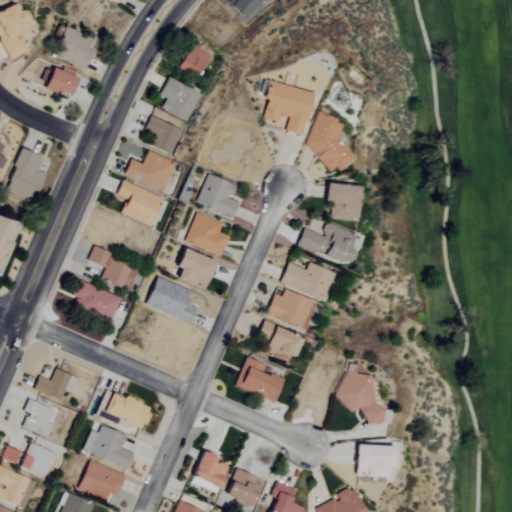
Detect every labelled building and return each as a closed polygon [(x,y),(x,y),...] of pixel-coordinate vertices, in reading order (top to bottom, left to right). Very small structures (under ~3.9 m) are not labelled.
[(8,0),(0,0),(0,51),(4,61),(23,52),(18,41),(26,37),(20,23),(25,21),(20,10),(14,13),(8,0)] [(221,0),(241,18),(258,0),(221,0)] [(90,40),(58,24),(52,37),(58,40),(51,55),(81,71),(91,52),(85,49),(90,40)] [(207,53),(185,44),(175,70),(196,79),(207,53)] [(49,68),(41,89),(66,98),(75,73),(61,68),(60,72),(49,68)] [(199,94),(165,78),(156,96),(163,100),(158,109),(186,122),(199,94)] [(310,92),(264,81),(260,99),(264,100),(259,119),(274,123),(276,115),(286,118),(282,132),(300,136),(310,92)] [(300,156),(343,169),(348,152),(333,148),(341,122),(313,113),(300,156)] [(170,156),(181,131),(147,116),(142,130),(153,134),(148,146),(170,156)] [(30,203),(42,174),(35,171),(40,159),(18,150),(0,192),(0,196),(21,205),(23,200),(30,203)] [(163,192),(173,163),(144,152),(140,165),(126,160),(120,176),(163,192)] [(235,203),(227,199),(232,186),(203,175),(192,204),(229,218),(235,203)] [(150,227),(160,197),(117,183),(113,197),(122,200),(117,216),(150,227)] [(352,222),(356,187),(324,184),(322,204),(327,204),(325,219),(352,222)] [(216,234),(219,224),(191,213),(180,244),(217,257),(225,237),(216,234)] [(0,271),(17,225),(0,219),(0,271)] [(322,237),(299,230),(293,248),(341,263),(351,233),(326,225),(322,237)] [(83,262),(102,268),(98,280),(127,291),(136,267),(88,249),(83,262)] [(211,262),(179,250),(172,268),(177,270),(173,280),(200,290),(211,262)] [(303,270),(284,263),(276,285),(321,302),(332,274),(306,264),(303,270)] [(186,325),(193,308),(184,304),(189,293),(153,277),(141,305),(186,325)] [(118,298),(74,282),(69,296),(73,298),(69,307),(109,322),(118,298)] [(270,294),(263,316),(303,330),(313,302),(281,291),(279,297),(270,294)] [(288,364),(298,338),(260,323),(254,337),(263,341),(258,352),(288,364)] [(280,380),(260,373),(263,366),(242,358),(231,387),(272,403),(280,380)] [(76,379),(51,370),(47,381),(35,377),(30,390),(58,401),(61,391),(71,395),(76,379)] [(367,373),(336,377),(340,412),(360,410),(362,426),(381,424),(379,407),(372,408),(367,373)] [(99,413),(116,421),(115,424),(123,427),(124,424),(140,430),(148,410),(108,393),(99,413)] [(20,412),(25,414),(20,428),(45,438),(49,426),(45,424),(51,410),(24,400),(20,412)] [(130,454),(117,449),(122,437),(97,427),(94,434),(87,431),(79,452),(124,470),(130,454)] [(0,452),(0,460),(10,465),(15,452),(2,446),(0,452)] [(389,447),(353,446),(352,478),(383,479),(383,469),(388,469),(389,447)] [(188,479),(205,484),(204,486),(216,491),(226,463),(197,453),(188,479)] [(76,491),(114,500),(121,473),(83,463),(76,491)] [(0,501),(21,510),(32,482),(0,469),(0,501)] [(250,507),(258,481),(230,472),(222,498),(250,507)] [(293,491),(272,482),(266,498),(272,500),(267,511),(298,511),(300,509),(287,504),(293,491)] [(313,509),(314,511),(361,511),(348,487),(333,495),(334,498),(313,509)] [(88,511),(91,505),(60,493),(55,506),(58,507),(56,511),(88,511)] [(198,511),(173,502),(169,511),(198,511)]
